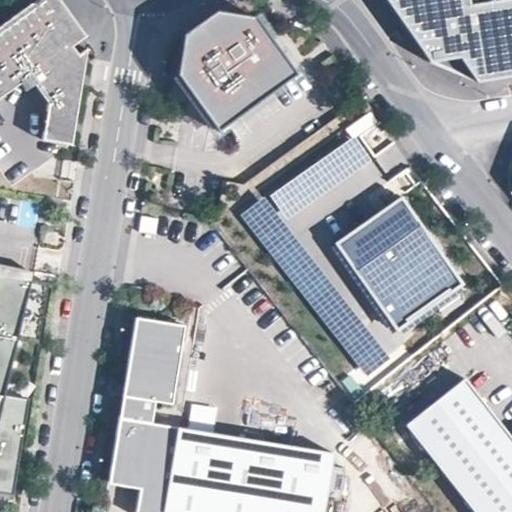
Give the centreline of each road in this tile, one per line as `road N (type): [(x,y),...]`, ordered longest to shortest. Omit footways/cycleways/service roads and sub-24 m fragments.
road 1 (residential): [(138,0),(57,511)]
road 2 (residential): [(437,131),(323,0)]
road 3 (residential): [(511,228),(437,131)]
